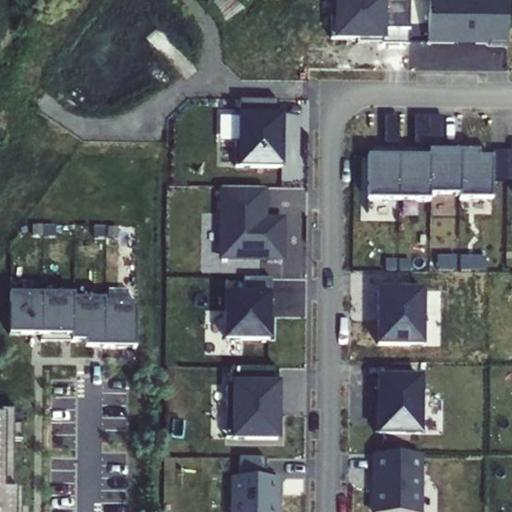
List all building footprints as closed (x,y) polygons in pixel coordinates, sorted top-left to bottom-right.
[(330,36),(382,37),(382,0),(335,0),(335,15),(330,15),(330,36)] [(382,0),(382,37),(382,42),(407,42),(407,0),(382,0)] [(508,0),(429,0),(429,40),(458,40),(458,38),(475,38),(475,40),(490,40),(490,43),(508,43),(508,0)] [(238,119),(277,119),(278,103),(238,102),(238,119)] [(398,118),(383,118),(383,143),(398,143),(398,118)] [(281,119),(277,119),(238,119),(238,144),(234,144),(234,170),(280,170),(281,151),(282,151),(282,138),(281,138),(281,119)] [(414,119),(413,143),(443,144),(443,119),(414,119)] [(429,148),(429,154),(428,193),(459,193),(460,155),(460,149),(429,148)] [(492,155),(492,178),(511,178),(511,148),(492,148),(492,155)] [(399,196),(400,153),(367,153),(366,196),(399,196)] [(428,193),(429,154),(400,153),(399,196),(428,197),(428,193)] [(460,155),(459,193),(459,199),(491,199),(492,178),(492,155),(460,155)] [(265,191),(222,190),(221,261),(282,262),(283,223),(262,223),(262,209),(265,209),(265,191)] [(242,297),(268,298),(270,298),(271,281),(243,280),(242,297)] [(376,288),(375,343),(420,343),(421,289),(376,288)] [(7,338),(39,339),(40,339),(41,298),(7,297),(7,338)] [(267,342),(268,298),(242,297),(225,297),(224,341),(267,342)] [(40,339),(39,339),(39,345),(71,345),(71,302),(73,302),(73,298),(41,298),(40,339)] [(104,303),(73,302),(71,302),(71,345),(101,345),(101,307),(104,307),(104,303)] [(135,307),(104,307),(101,307),(101,345),(101,351),(135,352),(135,307)] [(232,387),(279,388),(279,371),(232,371),(232,387)] [(375,406),(372,406),(372,432),(416,433),(417,377),(376,376),(375,406)] [(279,407),(279,388),(232,387),(228,387),(227,442),(279,442),(279,417),(277,417),(277,407),(279,407)] [(0,511),(19,511),(20,503),(11,503),(12,414),(0,413),(0,511)] [(416,511),(418,454),(372,453),(372,476),(373,476),(371,511),(416,511)] [(236,457),(236,477),(263,477),(263,457),(236,457)] [(275,477),(263,477),(236,477),(229,477),(228,511),(272,511),(272,494),(275,494),(275,477)]
